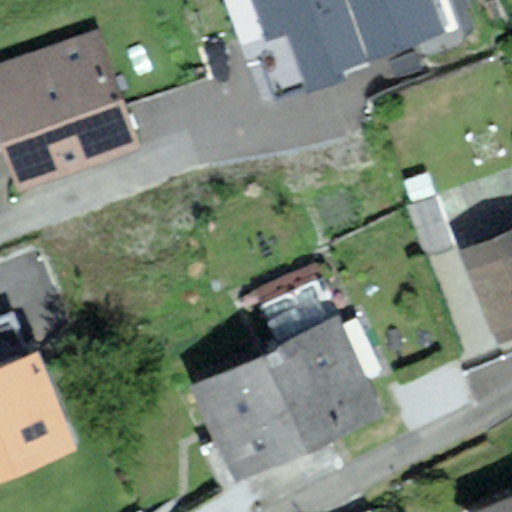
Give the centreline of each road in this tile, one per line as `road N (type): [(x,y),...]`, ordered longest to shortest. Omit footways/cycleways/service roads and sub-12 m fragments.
road 1 (residential): [(0,231),(141,171),(327,118)]
road 2 (residential): [(289,511),(511,396)]
